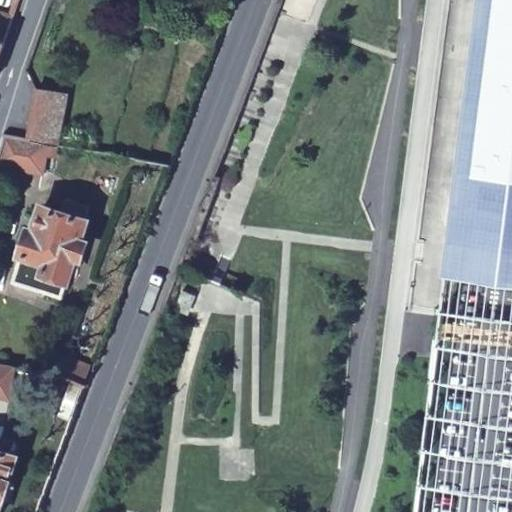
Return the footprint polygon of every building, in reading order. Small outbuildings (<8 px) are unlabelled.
[(511,0),(481,0),(451,229),(472,231),(511,236),(511,0)] [(0,16),(0,40),(4,42),(12,20),(0,16)] [(54,141),(59,142),(68,90),(38,85),(29,137),(45,139),(54,141)] [(29,137),(3,132),(0,141),(0,160),(40,168),(45,139),(29,137)] [(52,152),(54,141),(45,139),(43,150),(52,152)] [(26,239),(16,272),(64,287),(78,243),(84,244),(88,229),(82,227),(89,206),(87,205),(90,193),(69,188),(65,200),(44,195),(40,209),(35,208),(29,226),(26,225),(22,238),(26,239)] [(198,295),(183,289),(174,311),(180,313),(190,317),(198,295)] [(0,511),(1,511),(21,454),(0,447),(0,511)]
